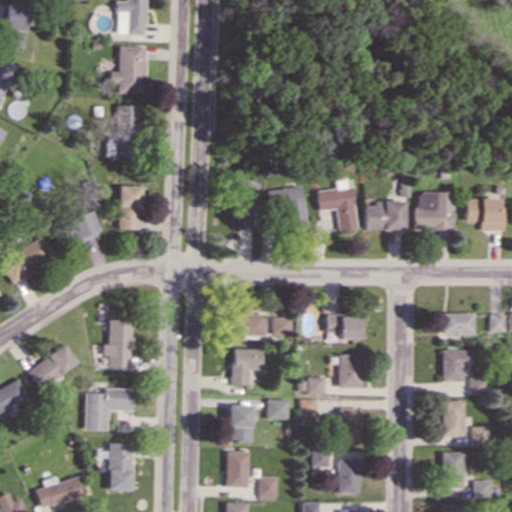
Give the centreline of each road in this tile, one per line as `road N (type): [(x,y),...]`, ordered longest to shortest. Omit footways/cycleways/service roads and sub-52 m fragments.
road 1 (residential): [(0,342),(77,292),(123,275),(511,274)]
road 2 (residential): [(188,511),(205,0)]
road 3 (residential): [(179,0),(163,511)]
road 4 (residential): [(397,511),(398,274)]
